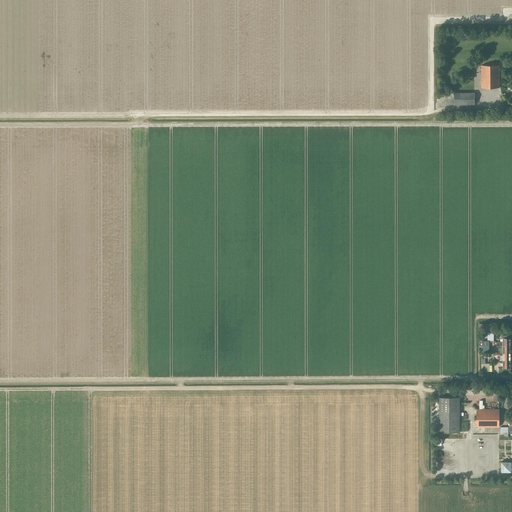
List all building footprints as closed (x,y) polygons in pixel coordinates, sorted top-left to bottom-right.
[(481,87),(499,87),(499,65),(481,65),(481,87)] [(454,105),(474,105),(474,92),(454,93),(454,105)] [(510,360),(500,360),(496,360),(496,363),(503,363),(503,367),(503,369),(504,370),(510,369),(511,369),(511,367),(510,360)] [(460,397),(440,397),(440,432),(460,432),(460,397)] [(499,427),(499,409),(477,409),(477,427),(499,427)] [(511,472),(511,461),(502,462),(503,473),(511,472)]
